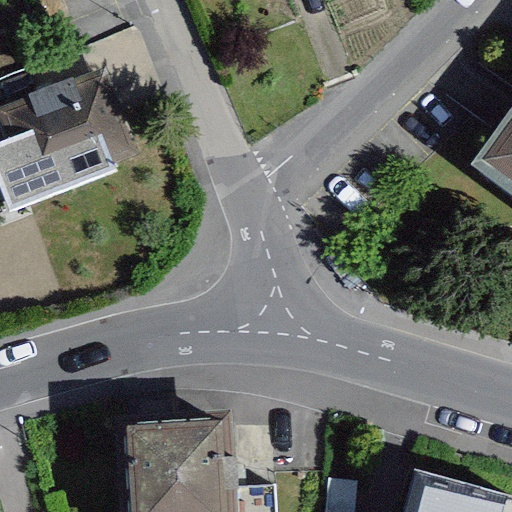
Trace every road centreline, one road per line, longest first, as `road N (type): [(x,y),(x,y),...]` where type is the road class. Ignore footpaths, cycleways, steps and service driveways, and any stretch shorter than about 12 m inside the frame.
road 1 (residential): [(251,209),(474,0)]
road 2 (residential): [(274,326),(169,336),(0,382)]
road 3 (unclassified): [(511,398),(274,326)]
road 4 (residential): [(251,209),(164,0)]
